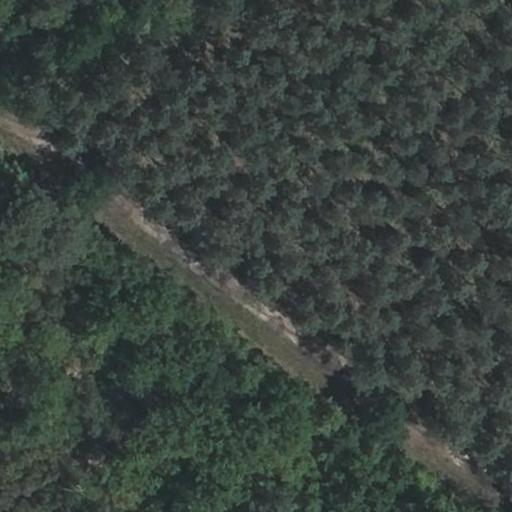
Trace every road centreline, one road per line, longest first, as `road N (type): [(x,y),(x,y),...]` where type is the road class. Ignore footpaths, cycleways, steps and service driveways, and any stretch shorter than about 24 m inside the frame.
road 1 (track): [(511,491),(0,113)]
road 2 (track): [(497,511),(0,134)]
road 3 (track): [(0,55),(131,0)]
